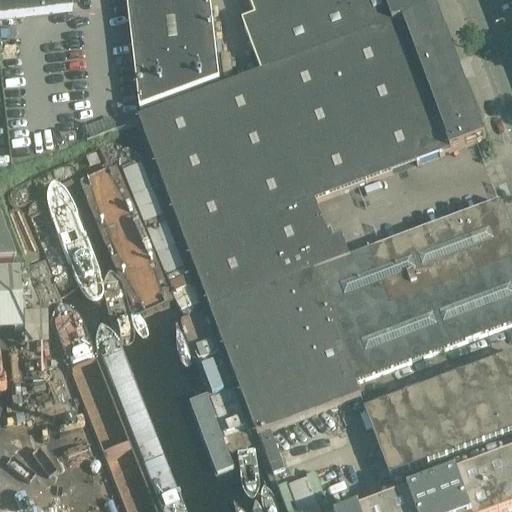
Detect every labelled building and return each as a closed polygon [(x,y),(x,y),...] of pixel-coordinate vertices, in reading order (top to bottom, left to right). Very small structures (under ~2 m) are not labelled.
[(70,0),(0,0),(0,21),(72,12),(70,0)] [(210,0),(126,0),(140,111),(220,82),(210,0)] [(244,24),(262,75),(399,24),(437,10),(432,0),(249,0),(257,19),(244,24)] [(437,10),(399,24),(448,155),(485,141),(437,10)] [(262,75),(263,76),(312,206),(448,155),(399,24),(262,75)] [(263,76),(140,122),(211,312),(315,274),(334,266),(312,206),(263,76)] [(334,266),(315,274),(356,386),(511,327),(511,235),(500,204),(334,266)] [(0,266),(16,265),(0,223),(0,266)] [(18,274),(0,274),(0,334),(21,334),(18,274)] [(315,274),(211,312),(258,437),(267,434),(269,433),(342,405),(361,398),(356,386),(315,274)] [(44,318),(20,319),(21,334),(21,349),(41,348),(44,334),(44,318)] [(511,358),(366,412),(391,479),(511,434),(511,358)] [(267,434),(258,437),(272,475),(283,471),(269,433),(267,434)] [(511,456),(360,511),(508,511),(511,511),(511,456)] [(318,511),(307,481),(289,488),(297,511),(318,511)]
